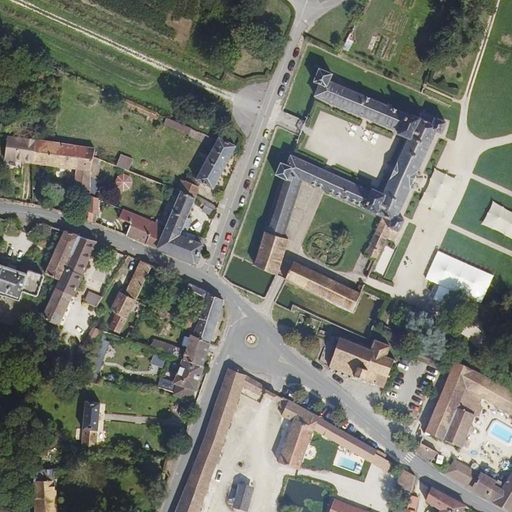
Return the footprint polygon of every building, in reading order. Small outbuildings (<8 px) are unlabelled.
[(361,259),(370,263),(381,240),(385,241),(394,221),(391,220),(430,131),(437,134),(440,127),(412,115),(410,120),(325,82),(327,77),(314,71),(310,84),(315,87),(312,96),(395,133),(395,137),(403,142),(382,190),(373,186),(371,189),(332,171),(322,193),(379,218),(361,259)] [(152,115),(155,111),(119,95),(117,100),(152,115)] [(190,134),(193,126),(167,117),(164,125),(190,134)] [(28,141),(3,137),(0,157),(0,161),(26,165),(28,141)] [(214,187),(236,145),(222,139),(220,141),(216,139),(196,179),(200,181),(214,187)] [(89,193),(92,157),(92,151),(28,141),(26,165),(74,172),(73,192),(84,193),(89,193)] [(252,265),(274,274),(287,241),(283,239),(304,185),(317,190),(325,168),(292,153),(288,166),(282,163),(279,172),(287,175),(252,265)] [(115,166),(162,184),(166,174),(119,156),(115,166)] [(92,198),(100,160),(92,157),(89,193),(88,197),(92,198)] [(322,193),(332,171),(325,168),(317,190),(322,193)] [(115,180),(123,193),(135,185),(126,172),(115,180)] [(200,185),(200,181),(196,179),(188,174),(186,178),(200,185)] [(196,196),(197,193),(200,185),(186,178),(183,177),(178,188),(181,189),(196,196)] [(179,232),(195,198),(196,196),(181,189),(166,227),(164,232),(177,237),(179,232)] [(217,211),(217,206),(197,193),(196,196),(195,198),(217,211)] [(96,218),(99,201),(92,198),(88,197),(87,212),(87,215),(96,218)] [(124,238),(144,246),(146,242),(144,241),(152,221),(122,209),(117,220),(129,225),(124,238)] [(144,246),(156,251),(164,232),(166,227),(152,221),(144,241),(146,242),(144,246)] [(202,246),(206,236),(192,230),(189,236),(188,240),(202,246)] [(62,232),(60,239),(44,276),(59,282),(77,238),(62,232)] [(197,258),(202,246),(188,240),(189,236),(179,232),(177,237),(164,232),(156,251),(193,266),(197,258)] [(94,244),(77,238),(59,282),(54,292),(70,299),(73,294),(94,244)] [(478,314),(494,273),(438,250),(426,278),(440,284),(435,296),(478,314)] [(153,264),(139,259),(121,295),(117,293),(108,311),(112,313),(104,329),(117,334),(132,301),(153,264)] [(354,313),(363,289),(353,284),(350,290),(294,259),(285,281),(287,281),(354,313)] [(35,298),(43,277),(28,272),(27,276),(0,266),(0,295),(18,302),(21,293),(35,298)] [(188,336),(210,342),(226,301),(189,282),(183,296),(200,304),(194,318),(184,314),(182,319),(174,316),(171,323),(190,331),(188,336)] [(70,299),(54,292),(41,319),(57,327),(70,299)] [(88,292),(84,301),(97,307),(101,299),(88,292)] [(160,302),(154,313),(165,318),(170,308),(160,302)] [(93,327),(88,338),(99,343),(104,332),(93,327)] [(147,349),(180,359),(203,365),(210,342),(188,336),(186,335),(182,348),(178,347),(178,348),(149,340),(147,349)] [(340,335),(329,363),(383,385),(395,357),(388,354),(391,346),(372,338),(368,346),(340,335)] [(174,382),(171,395),(191,400),(194,389),(197,390),(203,365),(180,359),(174,382)] [(472,366),(456,360),(443,390),(425,435),(460,449),(474,416),(457,409),(465,390),(480,400),(511,421),(511,420),(511,397),(506,395),(468,377),(472,366)] [(225,369),(176,511),(198,511),(241,391),(242,388),(260,396),(263,390),(264,387),(245,377),(246,375),(225,369)] [(457,409),(474,416),(480,400),(465,390),(457,409)] [(312,433),(339,448),(345,430),(282,397),(281,399),(283,400),(280,405),(282,406),(281,408),(284,410),(282,416),(293,422),(279,456),(301,469),(312,433)] [(85,402),(81,450),(95,451),(97,432),(99,432),(102,404),(85,402)] [(185,410),(192,412),(193,406),(187,404),(185,410)] [(345,430),(339,448),(387,476),(392,465),(383,460),(374,455),(375,451),(345,430)] [(437,452),(421,443),(417,454),(430,463),(437,452)] [(374,455),(383,460),(385,456),(375,451),(374,455)] [(448,459),(442,455),(439,460),(445,464),(448,459)] [(443,475),(469,490),(476,472),(453,460),(443,475)] [(414,477),(400,468),(394,491),(408,496),(414,477)] [(33,474),(32,473),(31,491),(54,490),(53,472),(33,474)] [(507,511),(509,511),(511,511),(511,509),(511,473),(500,492),(492,487),(495,483),(480,475),(471,491),(493,503),(492,505),(507,511)] [(240,482),(234,508),(248,511),(253,486),(240,482)] [(435,511),(441,511),(451,498),(432,487),(426,503),(435,511)] [(53,511),(54,490),(31,491),(31,511),(53,511)] [(410,494),(404,511),(417,511),(421,497),(410,494)] [(465,511),(468,508),(451,498),(441,511),(465,511)]
